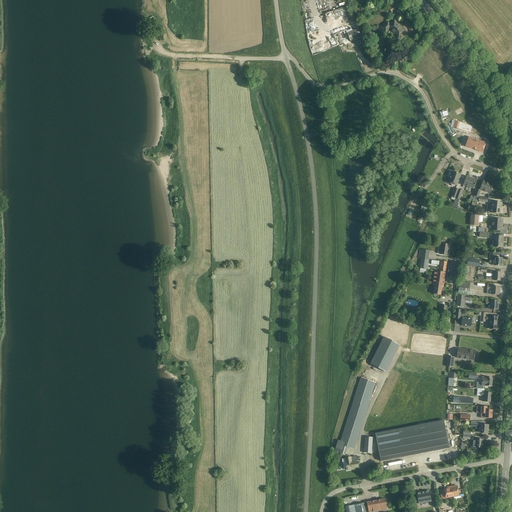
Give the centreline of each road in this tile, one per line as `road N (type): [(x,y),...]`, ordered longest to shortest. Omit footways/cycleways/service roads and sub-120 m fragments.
road 1 (unclassified): [(305,511),(316,206),(286,56)]
road 2 (unclassified): [(511,196),(503,173),(448,145),(420,90),(392,73)]
road 3 (secondary): [(511,148),(484,82),(419,0)]
road 4 (unclassified): [(328,497),(498,460)]
road 5 (unclassified): [(511,122),(476,55),(431,0)]
road 6 (residential): [(506,339),(449,331),(457,262)]
road 7 (residential): [(498,460),(506,339)]
road 8 (unclassified): [(392,73),(327,87),(286,56)]
